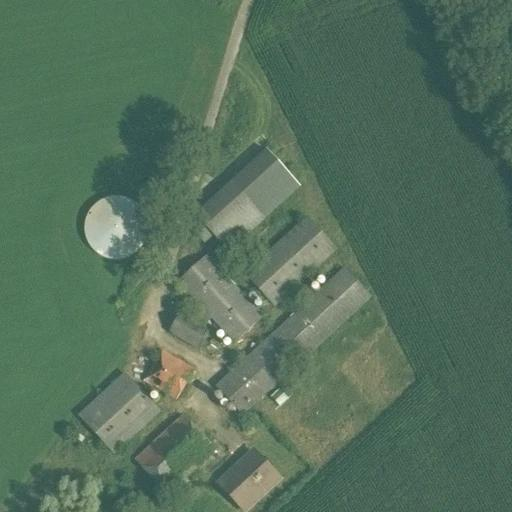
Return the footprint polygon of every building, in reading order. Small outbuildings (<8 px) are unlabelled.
[(228,252),(264,220),(301,188),(267,150),(231,184),(196,217),(200,221),(191,228),(204,244),(214,237),(228,252)] [(116,261),(119,261),(122,261),(124,260),(127,259),(130,258),(132,257),(134,256),(137,254),(139,252),(141,250),(142,248),(144,246),(145,243),(146,241),(147,238),(147,235),(148,232),(148,230),(148,227),(147,224),(147,221),(146,219),(145,216),(144,214),(142,212),(141,209),(139,207),(137,205),(134,204),(132,202),(130,201),(127,200),(124,199),(122,199),(119,198),(116,198),(113,198),(111,198),(108,199),(105,200),(103,201),(100,202),(98,204),(96,205),(94,207),(92,209),(90,212),(89,214),(88,216),(86,219),(86,221),(85,224),(85,227),(85,230),(85,232),(85,235),(86,238),(86,241),(88,243),(89,246),(90,248),(92,250),(94,252),(96,254),(98,256),(100,257),(103,258),(105,260),(108,260),(111,261),(113,261),(116,261)] [(274,307),(336,250),(307,219),(245,276),(274,307)] [(350,234),(360,253),(371,247),(362,228),(350,234)] [(235,344),(263,318),(207,258),(179,283),(203,310),(192,320),(180,313),(168,334),(198,351),(209,330),(216,324),(235,344)] [(242,416),(371,298),(380,289),(354,261),(344,270),(216,388),(242,416)] [(176,400),(194,371),(161,352),(143,381),(176,400)] [(114,456),(161,413),(124,373),(78,416),(114,456)] [(178,507),(196,490),(188,482),(184,478),(214,450),(184,417),(136,462),(178,507)] [(245,511),(280,480),(258,456),(238,475),(234,470),(218,485),(243,511),(245,511)]
